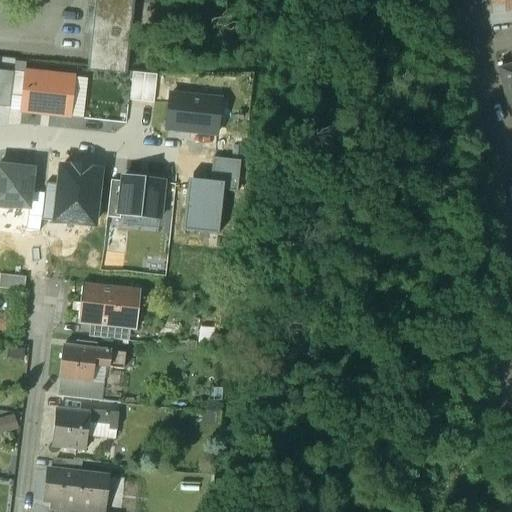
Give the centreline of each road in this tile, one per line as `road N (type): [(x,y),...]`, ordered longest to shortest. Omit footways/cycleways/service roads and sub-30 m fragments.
road 1 (residential): [(508,442),(504,173),(471,0)]
road 2 (residential): [(17,511),(44,288)]
road 3 (residential): [(0,141),(135,151)]
